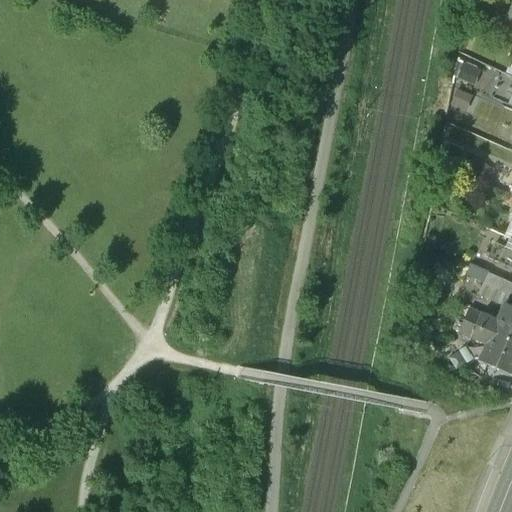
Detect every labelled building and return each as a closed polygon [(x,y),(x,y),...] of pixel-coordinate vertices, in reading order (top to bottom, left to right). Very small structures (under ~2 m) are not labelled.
[(465,63),(461,81),(491,88),(495,70),(465,63)] [(453,104),(469,110),(475,93),(459,87),(453,104)] [(444,190),(444,188),(444,186),(442,184),(441,183),(439,183),(437,183),(435,184),(434,186),(434,188),(434,190),(435,192),(437,193),(439,193),(441,193),(443,191),(444,190)] [(506,248),(494,243),(487,259),(511,270),(511,269),(511,239),(506,248)] [(439,260),(428,269),(438,281),(449,272),(439,260)] [(488,273),(470,265),(466,274),(483,282),(488,273)] [(511,289),(511,283),(488,273),(483,282),(479,294),(504,305),(505,304),(511,289)] [(511,307),(505,304),(504,305),(497,321),(492,333),(511,342),(511,307)] [(481,314),(469,309),(463,321),(476,326),(481,314)] [(497,321),(481,314),(476,326),(492,333),(497,321)] [(476,326),(463,321),(458,333),(470,339),(476,326)] [(492,333),(476,326),(470,339),(486,346),(492,333)] [(511,376),(511,342),(492,333),(486,346),(479,363),(511,377),(511,376)] [(403,335),(398,352),(415,359),(421,343),(403,335)]
